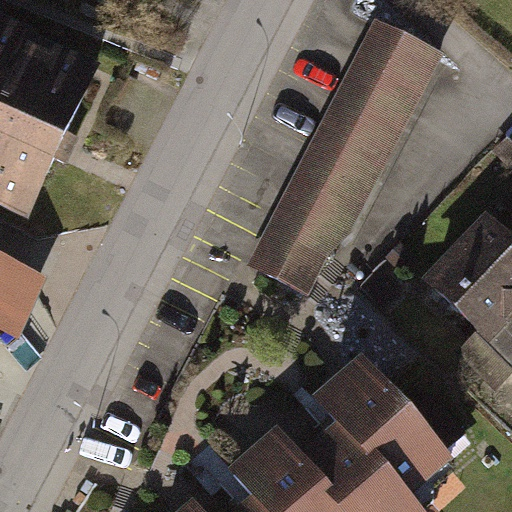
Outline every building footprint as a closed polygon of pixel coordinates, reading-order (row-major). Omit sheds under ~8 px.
[(369,13),(246,265),(307,295),(323,262),(340,271),(448,51),(369,13)] [(5,30),(0,28),(0,213),(38,232),(111,82),(43,49),(45,43),(7,24),(5,30)] [(511,193),(425,280),(511,365),(511,363),(511,193)] [(0,339),(20,349),(45,295),(0,273),(0,339)] [(455,462),(364,357),(319,396),(343,423),(303,457),(350,511),(426,511),(414,497),(455,462)] [(350,511),(303,457),(280,430),(236,468),(260,495),(240,511),(350,511)]
